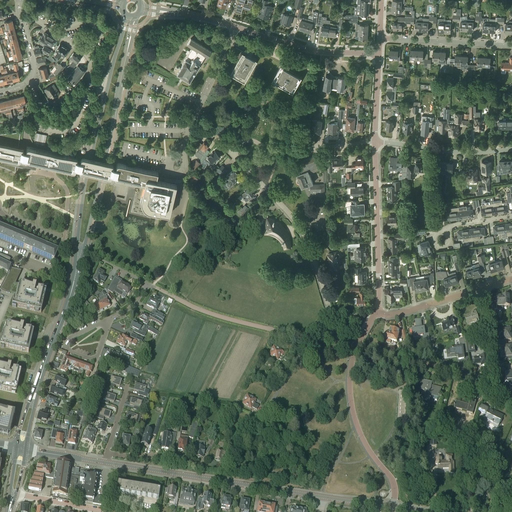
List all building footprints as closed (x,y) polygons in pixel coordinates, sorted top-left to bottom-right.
[(238,0),(235,12),(241,14),(243,7),(250,9),(250,8),(251,8),(253,0),(252,0),(248,0),(247,4),(244,3),(244,0),(238,0)] [(264,0),(262,0),(258,16),(269,19),(273,7),(268,6),(270,2),(264,0)] [(295,0),(293,7),(300,9),(300,7),(302,0),(295,0)] [(357,6),(357,15),(364,16),(364,14),(368,14),(369,7),(360,6),(357,6)] [(299,11),(297,17),(297,18),(301,19),(298,29),(304,30),(308,18),(301,16),(303,10),(303,8),(300,7),(300,9),(299,11)] [(456,12),(455,21),(461,21),(460,30),(466,30),(467,21),(467,17),(460,17),(461,9),(456,9),(456,12)] [(308,18),(304,30),(310,32),(313,24),(316,25),(316,23),(317,23),(318,12),(313,12),(313,16),(309,15),(308,18)] [(478,14),(478,22),(481,22),(483,23),(483,27),(483,31),(489,31),(489,23),(490,19),(481,18),(481,17),(482,12),(479,12),(478,14)] [(283,14),(281,23),(290,25),(292,16),(283,14)] [(422,22),(421,30),(427,31),(428,22),(433,23),(433,17),(433,14),(429,14),(429,19),(426,19),(426,18),(422,18),(422,22)] [(317,23),(317,25),(322,26),(321,34),(328,35),(330,23),(330,20),(321,19),(322,16),(319,15),(317,23)] [(392,25),(392,28),(393,28),(393,29),(402,29),(402,23),(407,23),(408,17),(405,17),(400,17),(398,17),(398,22),(393,22),(393,25),(392,25)] [(489,23),(489,31),(495,32),(495,23),(497,23),(500,24),(501,18),(498,17),(496,17),(496,19),(490,19),(489,23)] [(436,27),(436,31),(438,31),(444,32),(444,20),(444,19),(439,18),(439,19),(438,19),(437,22),(439,22),(439,23),(438,23),(438,27),(436,27)] [(5,25),(0,26),(0,29),(0,30),(3,29),(13,26),(11,20),(4,22),(5,25)] [(444,20),(444,32),(450,32),(450,27),(452,27),(452,23),(451,23),(451,20),(444,20)] [(330,23),(328,35),(335,36),(336,32),(341,32),(342,25),(339,24),(337,24),(336,26),(333,26),(333,23),(330,23)] [(356,23),(355,31),(368,32),(368,24),(357,24),(357,23),(356,23)] [(3,29),(0,30),(1,33),(6,31),(7,35),(15,33),(13,26),(3,29)] [(355,31),(355,36),(359,36),(359,39),(367,39),(368,32),(355,31)] [(3,39),(1,40),(2,42),(7,41),(16,39),(15,33),(7,35),(8,37),(5,38),(5,37),(2,38),(3,39)] [(44,33),(39,40),(42,42),(40,44),(42,45),(44,43),(45,44),(47,41),(48,41),(51,37),(45,33),(44,33)] [(56,40),(51,37),(48,41),(47,41),(45,44),(44,46),(50,49),(51,47),(56,40)] [(7,41),(2,42),(2,43),(3,42),(4,45),(10,43),(10,47),(18,45),(16,39),(7,41)] [(176,67),(175,70),(176,73),(177,73),(176,74),(177,74),(188,81),(189,81),(199,65),(199,64),(204,55),(207,57),(211,51),(191,39),(187,45),(192,48),(182,64),(180,68),(179,67),(176,67)] [(54,56),(53,56),(56,58),(63,46),(59,44),(58,46),(55,50),(55,51),(57,52),(54,56)] [(11,50),(6,51),(6,54),(10,53),(20,51),(18,45),(10,47),(11,50)] [(52,50),(50,49),(44,46),(44,45),(42,48),(40,48),(39,48),(38,45),(34,46),(35,49),(34,49),(35,55),(41,54),(41,53),(44,52),(50,55),(52,50)] [(57,59),(55,61),(56,62),(58,60),(61,55),(63,56),(68,49),(64,46),(56,58),(57,59)] [(396,50),(390,50),(389,57),(397,57),(397,60),(399,61),(400,49),(396,49),(396,50)] [(10,53),(6,54),(7,57),(13,56),(14,59),(21,57),(20,51),(10,53)] [(242,51),(229,73),(244,81),(256,60),(242,51)] [(72,61),(68,66),(72,69),(76,64),(76,63),(80,58),(73,53),(69,58),(72,61)] [(450,60),(450,63),(452,64),(453,64),(456,64),(456,67),(457,68),(460,68),(461,66),(461,56),(455,55),(455,61),(453,60),(450,60)] [(45,58),(48,58),(47,58),(45,56),(45,57),(36,59),(37,66),(46,64),(45,58)] [(460,68),(464,69),(469,69),(469,71),(472,71),(472,65),(467,64),(468,56),(461,56),(461,66),(460,68)] [(472,65),(472,71),(475,71),(475,70),(478,69),(483,67),(484,57),(478,57),(477,65),(472,65)] [(484,57),(483,67),(487,67),(487,68),(493,69),(493,72),(496,72),(496,66),(491,66),(491,64),(490,64),(490,58),(484,57)] [(501,70),(501,73),(502,74),(505,74),(506,73),(506,70),(511,70),(511,57),(510,57),(509,63),(501,62),(501,70)] [(14,72),(11,73),(13,81),(19,79),(18,75),(20,75),(17,63),(12,64),(14,72)] [(59,64),(54,71),(58,75),(64,67),(59,64)] [(281,65),(272,80),(293,92),(302,77),(281,65)] [(70,75),(68,78),(71,81),(72,82),(75,84),(78,81),(77,81),(80,77),(80,78),(82,75),(82,74),(84,72),(82,70),(83,69),(81,67),(80,67),(79,68),(77,66),(75,69),(72,72),(73,72),(70,75)] [(6,68),(3,69),(7,82),(13,81),(11,73),(7,74),(6,68)] [(47,71),(39,73),(40,78),(48,75),(50,81),(56,79),(56,76),(56,75),(58,75),(54,71),(51,72),(51,71),(47,72),(47,71)] [(331,82),(332,78),(332,77),(326,75),(325,80),(324,81),(323,89),(330,90),(331,90),(331,87),(331,82)] [(346,77),(338,77),(338,79),(338,84),(337,88),(337,89),(343,91),(345,85),(346,77)] [(53,84),(43,90),(49,100),(59,94),(53,84)] [(387,89),(386,101),(392,101),(392,97),(395,97),(396,91),(395,91),(395,90),(393,90),(387,89)] [(24,96),(17,97),(21,110),(22,116),(24,115),(23,113),(24,113),(22,104),(28,102),(27,97),(24,97),(24,96)] [(17,97),(11,99),(13,106),(16,106),(18,111),(21,110),(17,97)] [(358,121),(358,117),(361,97),(357,97),(357,103),(358,103),(356,117),(349,117),(349,108),(352,108),(353,103),(349,103),(347,102),(346,102),(345,111),(343,120),(344,120),(347,120),(346,129),(349,130),(349,131),(355,131),(355,130),(356,130),(357,125),(355,125),(355,121),(358,121)] [(11,99),(5,101),(8,113),(11,113),(10,107),(13,106),(11,99)] [(5,101),(0,101),(0,107),(1,110),(4,109),(6,114),(7,118),(9,118),(8,113),(5,101)] [(470,106),(469,113),(470,118),(475,118),(475,122),(474,122),(474,126),(475,126),(475,129),(479,129),(479,130),(480,131),(482,131),(483,130),(482,129),(483,129),(483,123),(486,123),(486,119),(479,119),(479,116),(475,116),(475,112),(475,106),(470,106)] [(437,120),(437,125),(439,125),(439,132),(440,132),(440,133),(444,133),(444,132),(445,133),(445,129),(448,129),(449,124),(449,113),(445,113),(444,121),(437,120)] [(448,129),(448,136),(457,136),(457,132),(458,132),(459,128),(458,128),(458,125),(458,122),(461,122),(460,126),(464,126),(464,121),(461,120),(461,114),(455,114),(455,122),(454,122),(453,124),(449,124),(448,129)] [(364,119),(361,119),(360,117),(358,117),(358,121),(357,125),(356,130),(363,131),(363,126),(364,126),(365,122),(364,122),(364,119)] [(500,120),(498,120),(499,128),(499,129),(507,129),(507,128),(506,117),(500,117),(500,120)] [(422,120),(421,133),(428,134),(429,125),(433,126),(434,119),(429,118),(429,121),(422,120)] [(314,120),(312,132),(320,133),(321,121),(314,120)] [(328,122),(328,132),(339,132),(339,122),(328,122)] [(404,122),(403,131),(411,132),(412,123),(404,122)] [(158,172),(152,171),(151,172),(125,165),(119,163),(118,163),(117,163),(117,164),(116,164),(116,165),(116,167),(112,166),(112,164),(105,162),(90,159),(83,157),(82,157),(81,158),(81,159),(80,161),(75,160),(76,158),(27,147),(26,151),(22,150),(23,148),(18,147),(20,132),(0,133),(0,165),(15,172),(16,167),(16,166),(17,161),(18,161),(19,161),(19,160),(20,160),(20,157),(26,158),(26,160),(73,171),(73,170),(75,170),(76,168),(79,168),(79,171),(87,173),(102,176),(110,178),(111,174),(116,175),(116,176),(142,182),(142,183),(145,184),(142,197),(142,198),(142,199),(142,200),(142,201),(142,202),(142,203),(143,204),(144,205),(144,206),(145,206),(145,207),(146,207),(146,208),(147,208),(148,208),(149,209),(154,210),(160,212),(160,211),(168,213),(175,185),(175,184),(175,185),(166,183),(166,182),(165,182),(164,182),(164,181),(164,180),(163,180),(162,180),(161,180),(160,181),(156,180),(158,172)] [(38,133),(36,143),(47,145),(49,135),(38,133)] [(197,152),(195,155),(200,159),(205,153),(204,153),(206,149),(209,146),(208,145),(208,144),(207,143),(206,144),(204,142),(202,144),(200,143),(197,147),(200,149),(198,152),(197,152)] [(212,166),(215,164),(215,163),(217,161),(216,160),(220,156),(219,156),(220,155),(218,153),(217,154),(214,151),(213,153),(212,152),(210,155),(208,157),(206,155),(199,165),(204,168),(207,164),(206,163),(207,162),(208,163),(209,162),(212,166)] [(297,182),(296,182),(297,182),(299,184),(300,184),(302,187),(304,186),(308,197),(325,196),(325,185),(313,185),(312,183),(313,183),(309,173),(323,168),(324,168),(324,182),(323,182),(323,183),(327,183),(327,168),(324,168),(323,164),(320,165),(317,156),(296,164),(300,173),(297,174),(298,178),(297,179),(297,182)] [(352,170),(351,172),(351,174),(355,170),(363,169),(363,158),(356,158),(356,164),(352,164),(352,170)] [(390,165),(389,165),(389,170),(402,170),(401,158),(390,158),(390,165)] [(334,160),(333,160),(333,162),(333,167),(336,167),(336,168),(339,168),(339,167),(342,167),(342,159),(338,159),(337,159),(335,159),(334,160)] [(196,160),(191,167),(195,169),(200,163),(196,160)] [(407,166),(407,177),(415,177),(415,173),(418,174),(418,171),(425,171),(425,167),(423,167),(423,162),(419,162),(420,160),(416,160),(415,166),(407,166)] [(482,166),(481,166),(481,169),(482,169),(482,173),(487,172),(487,173),(490,173),(490,172),(491,172),(490,162),(488,162),(488,161),(484,161),(484,162),(482,162),(482,166)] [(499,167),(496,168),(497,174),(502,174),(502,172),(507,171),(506,161),(499,161),(499,167)] [(440,162),(438,173),(445,174),(446,162),(440,162)] [(445,174),(445,175),(452,176),(453,168),(452,168),(453,163),(446,162),(445,174)] [(222,175),(226,171),(222,166),(217,171),(222,175)] [(226,180),(224,182),(229,187),(237,179),(235,177),(238,174),(233,170),(224,179),(226,180)] [(464,172),(460,172),(460,175),(465,175),(465,173),(466,173),(466,181),(469,181),(477,181),(477,170),(469,170),(469,172),(466,172),(464,172)] [(194,172),(189,178),(195,182),(199,176),(194,172)] [(489,179),(482,180),(484,192),(490,191),(489,183),(490,183),(489,179)] [(393,186),(387,187),(388,201),(397,200),(396,189),(399,189),(399,181),(393,182),(393,186)] [(355,182),(347,183),(348,187),(351,187),(351,194),(354,194),(354,195),(360,195),(360,193),(363,193),(363,187),(355,187),(355,182)] [(244,192),(240,195),(245,202),(249,199),(255,194),(254,194),(254,193),(253,192),(252,191),(249,187),(244,192)] [(211,188),(206,194),(210,198),(216,193),(211,188)] [(196,190),(194,194),(200,199),(203,195),(196,190)] [(360,200),(351,201),(351,214),(353,214),(353,217),(359,217),(359,214),(364,213),(364,204),(360,204),(360,200)] [(501,200),(493,201),(493,202),(495,214),(496,214),(498,213),(500,213),(500,212),(507,212),(507,211),(508,211),(507,205),(506,206),(506,205),(502,205),(502,203),(501,201),(501,200)] [(482,209),(481,209),(482,214),(483,214),(483,215),(490,214),(491,214),(492,214),(494,214),(495,214),(493,202),(493,201),(490,202),(485,202),(485,203),(485,204),(482,205),(482,208),(482,209)] [(466,206),(458,207),(459,219),(461,219),(461,218),(463,218),(464,217),(471,216),(472,216),(472,210),(470,210),(467,210),(466,206)] [(241,207),(237,212),(242,215),(245,210),(241,207)] [(447,214),(445,214),(446,219),(447,219),(448,220),(454,219),(456,219),(458,219),(459,219),(458,207),(450,208),(450,213),(447,213),(447,214)] [(396,215),(387,215),(388,225),(397,225),(396,215)] [(267,217),(265,231),(268,231),(269,232),(269,231),(274,234),(275,233),(279,235),(278,236),(281,238),(283,238),(286,248),(287,248),(287,247),(289,247),(289,248),(290,248),(290,247),(290,246),(290,245),(290,244),(290,243),(290,242),(289,241),(289,240),(289,239),(289,238),(288,237),(288,236),(288,235),(287,234),(287,233),(286,231),(285,230),(284,229),(284,228),(282,226),(280,224),(278,223),(276,221),(275,220),(274,220),(273,219),(272,219),(270,218),(269,218),(268,218),(267,217)] [(352,218),(344,218),(344,223),(347,223),(347,224),(348,238),(360,238),(360,232),(355,233),(355,224),(351,224),(351,223),(353,223),(352,218)] [(494,227),(493,227),(494,232),(495,232),(495,233),(499,232),(499,237),(500,238),(504,237),(508,237),(508,236),(506,224),(505,224),(503,225),(501,225),(494,226),(494,227)] [(0,238),(54,260),(58,251),(32,240),(0,226),(0,238)] [(474,229),(470,229),(472,241),(480,240),(479,235),(483,235),(483,234),(484,234),(484,228),(482,229),(482,228),(474,229)] [(459,232),(457,232),(458,237),(459,237),(459,238),(463,237),(464,242),(472,241),(470,229),(469,229),(467,230),(465,230),(458,231),(459,232)] [(394,238),(388,238),(388,251),(397,251),(396,238),(404,238),(404,233),(394,233),(394,238)] [(420,243),(417,244),(419,252),(420,256),(425,254),(426,255),(431,254),(430,252),(431,252),(429,245),(428,240),(420,243)] [(359,243),(347,244),(348,250),(356,250),(357,260),(366,260),(365,248),(359,248),(359,243)] [(338,251),(327,254),(328,258),(328,259),(328,260),(329,261),(330,262),(339,260),(338,256),(339,256),(339,253),(338,253),(338,251)] [(0,268),(8,273),(11,266),(8,265),(10,260),(9,259),(10,258),(0,254),(0,268)] [(500,260),(495,262),(497,269),(504,267),(501,260),(503,259),(502,256),(499,257),(500,260)] [(389,261),(388,261),(388,274),(393,274),(393,277),(399,277),(399,274),(397,274),(397,267),(398,267),(398,265),(397,265),(396,261),(398,261),(398,258),(389,258),(389,261)] [(494,259),(488,261),(491,271),(497,269),(495,262),(494,259)] [(330,264),(330,265),(330,266),(331,267),(332,270),(342,268),(341,266),(339,266),(339,263),(340,263),(339,260),(330,262),(330,264)] [(479,264),(471,266),(475,277),(475,276),(475,278),(477,277),(478,277),(479,277),(478,275),(481,275),(480,270),(479,264)] [(471,266),(465,268),(468,279),(475,277),(471,266)] [(360,267),(354,267),(354,272),(358,272),(358,282),(359,282),(359,284),(365,283),(365,282),(366,282),(366,272),(361,272),(360,267)] [(98,270),(92,281),(98,284),(100,281),(104,283),(105,282),(107,279),(107,277),(103,275),(104,273),(103,273),(103,272),(102,272),(101,272),(98,270)] [(437,272),(437,273),(437,276),(437,278),(438,278),(438,279),(442,279),(442,278),(443,278),(446,286),(452,284),(449,276),(448,271),(447,271),(444,271),(442,271),(440,271),(437,272)] [(456,274),(449,276),(452,284),(458,282),(456,274)] [(424,279),(420,279),(422,291),(426,290),(426,289),(429,289),(428,283),(431,282),(430,275),(424,276),(424,279)] [(106,291),(105,292),(107,293),(109,293),(110,292),(110,293),(112,294),(114,292),(122,296),(121,297),(123,299),(124,298),(127,294),(128,294),(129,294),(130,292),(129,291),(131,288),(124,283),(123,284),(124,283),(121,281),(122,280),(116,277),(107,291),(106,291)] [(416,277),(410,278),(411,286),(414,285),(415,291),(418,290),(418,292),(422,291),(420,279),(416,280),(416,277)] [(14,298),(12,306),(41,313),(46,291),(36,289),(36,287),(33,286),(32,288),(19,285),(16,299),(14,298)] [(390,293),(387,293),(387,301),(395,301),(395,297),(402,297),(402,289),(390,289),(390,293)] [(360,297),(357,297),(357,303),(365,303),(365,297),(364,297),(364,292),(360,292),(360,297)] [(151,298),(147,305),(155,310),(159,303),(158,302),(161,298),(156,296),(154,300),(151,298)] [(101,300),(99,301),(103,309),(104,309),(105,309),(106,308),(106,307),(110,306),(107,299),(102,302),(101,300)] [(98,303),(93,306),(96,312),(100,311),(101,311),(102,310),(103,309),(99,301),(97,302),(98,303)] [(473,314),(464,316),(467,326),(479,322),(475,311),(472,312),(473,314)] [(156,312),(154,316),(162,321),(165,316),(156,312)] [(142,314),(139,319),(143,322),(143,323),(147,325),(149,321),(152,321),(161,325),(163,321),(162,321),(154,316),(150,315),(149,317),(142,314)] [(447,322),(440,324),(442,331),(452,328),(452,327),(455,326),(452,318),(446,320),(447,322)] [(417,329),(412,330),(413,337),(425,335),(426,346),(430,346),(428,334),(425,334),(424,328),(422,329),(420,320),(415,321),(417,329)] [(144,329),(147,330),(157,335),(158,332),(142,324),(141,326),(134,322),(131,328),(135,330),(134,332),(141,335),(144,329)] [(4,325),(0,343),(0,346),(29,353),(32,338),(21,336),(23,329),(24,327),(21,326),(20,328),(4,325)] [(504,340),(498,341),(498,344),(507,343),(506,340),(511,340),(511,330),(510,330),(510,327),(507,327),(507,330),(504,330),(504,340)] [(387,339),(386,343),(390,344),(391,341),(397,342),(398,337),(399,338),(401,332),(390,329),(389,335),(388,334),(386,339),(387,339)] [(120,336),(117,343),(119,344),(120,345),(121,345),(124,346),(126,342),(130,344),(132,340),(128,338),(122,336),(121,337),(120,336)] [(469,353),(476,352),(474,340),(467,341),(469,353)] [(498,345),(495,345),(496,347),(505,347),(505,357),(511,356),(511,350),(511,346),(507,347),(507,343),(498,344),(498,345)] [(271,352),(269,355),(277,359),(280,355),(282,356),(284,352),(274,347),(272,350),(271,350),(270,351),(271,352)] [(448,351),(447,353),(447,355),(449,356),(455,355),(456,357),(458,356),(459,360),(464,359),(462,348),(450,350),(450,351),(448,351)] [(111,351),(107,360),(112,362),(113,359),(114,359),(114,360),(117,361),(117,360),(119,361),(121,358),(121,359),(121,358),(124,359),(125,356),(120,354),(111,351)] [(480,357),(474,358),(475,365),(481,364),(481,367),(489,366),(488,355),(480,356),(480,357)] [(63,362),(60,369),(65,371),(65,370),(67,371),(68,368),(72,359),(71,359),(71,358),(70,357),(69,358),(68,358),(64,357),(63,362)] [(72,359),(68,368),(73,370),(72,372),(75,373),(79,362),(75,361),(76,360),(75,360),(75,359),(73,359),(72,359)] [(79,362),(75,373),(78,373),(78,372),(82,373),(83,370),(84,370),(86,364),(85,363),(84,362),(83,363),(82,363),(79,362)] [(86,364),(84,370),(87,371),(85,376),(88,377),(90,372),(91,372),(93,367),(89,366),(90,365),(89,365),(89,364),(87,364),(86,364)] [(122,364),(120,371),(138,377),(140,371),(122,364)] [(0,366),(0,389),(16,393),(21,372),(11,369),(11,367),(8,366),(7,368),(0,366)] [(504,381),(502,387),(510,392),(511,386),(511,385),(511,386),(511,380),(511,368),(511,370),(504,371),(504,381),(505,381),(504,381)] [(64,386),(67,381),(64,380),(64,379),(57,376),(56,377),(55,377),(54,380),(55,380),(54,382),(58,384),(57,386),(63,388),(64,386)] [(106,383),(105,386),(114,388),(115,385),(120,387),(120,385),(122,380),(111,377),(109,383),(106,383)] [(422,379),(420,389),(423,390),(421,399),(427,401),(428,394),(438,397),(441,387),(431,384),(432,382),(422,379)] [(134,389),(133,391),(138,392),(137,395),(146,397),(147,394),(144,393),(146,387),(135,384),(134,389)] [(63,396),(66,389),(63,388),(57,386),(56,389),(52,387),(51,389),(51,388),(49,392),(50,392),(50,393),(57,396),(57,395),(62,397),(62,396),(63,396)] [(93,401),(97,392),(90,389),(86,398),(93,401)] [(100,399),(99,402),(108,405),(109,401),(114,403),(114,401),(116,396),(105,393),(103,400),(100,399)] [(244,401),(243,404),(251,408),(251,407),(256,410),(259,406),(254,404),(255,402),(254,402),(255,400),(247,395),(246,398),(245,398),(244,400),(244,401)] [(47,399),(45,403),(57,407),(59,400),(48,396),(47,397),(46,399),(47,399)] [(130,404),(129,405),(134,407),(133,410),(142,412),(143,409),(140,408),(142,401),(131,398),(129,404),(130,404)] [(456,401),(454,408),(467,411),(467,412),(466,412),(466,413),(473,414),(472,414),(475,402),(476,402),(470,400),(469,405),(456,402),(456,401)] [(481,405),(478,411),(485,415),(488,409),(481,405)] [(40,411),(37,419),(41,421),(40,422),(44,423),(45,421),(46,421),(48,414),(52,416),(53,412),(45,409),(44,413),(40,411)] [(96,415),(95,418),(103,420),(104,417),(109,419),(110,417),(111,412),(100,409),(98,415),(96,415)] [(489,410),(484,421),(488,423),(489,421),(498,426),(503,416),(490,410),(489,410)] [(0,431),(8,434),(13,413),(15,413),(7,411),(7,412),(7,413),(0,411),(0,431)] [(77,412),(76,416),(82,418),(80,426),(84,428),(87,418),(85,418),(85,417),(86,417),(86,415),(86,414),(77,412)] [(126,418),(125,419),(130,421),(129,424),(138,426),(139,423),(136,422),(138,416),(127,413),(125,418),(126,418)] [(101,422),(98,430),(103,432),(106,424),(101,422)] [(193,422),(189,437),(193,438),(197,423),(193,422)] [(85,431),(82,440),(92,443),(96,432),(95,431),(96,430),(91,428),(92,427),(87,426),(85,431)] [(455,438),(465,440),(468,429),(464,428),(463,432),(457,430),(455,438)] [(142,435),(140,439),(142,439),(141,444),(145,445),(145,444),(148,445),(152,433),(145,430),(144,435),(142,435)] [(57,434),(55,443),(62,444),(64,435),(63,435),(64,432),(61,432),(60,435),(57,434)] [(69,434),(67,443),(75,444),(76,441),(77,438),(76,438),(77,435),(76,435),(76,433),(70,432),(70,434),(69,434)] [(33,433),(33,436),(35,436),(34,440),(41,441),(42,434),(36,433),(35,433),(33,433)] [(163,441),(162,448),(168,449),(168,447),(172,447),(176,434),(171,433),(170,434),(163,433),(162,440),(163,441)] [(122,436),(121,446),(124,446),(125,447),(126,448),(127,447),(128,447),(129,442),(131,442),(132,438),(125,437),(125,434),(123,434),(123,436),(122,436)] [(178,440),(177,444),(178,444),(177,450),(178,450),(178,451),(181,451),(182,451),(182,450),(186,451),(187,441),(188,437),(180,436),(179,440),(178,440)] [(194,453),(193,455),(194,455),(194,456),(197,456),(197,458),(199,458),(200,457),(203,457),(203,455),(204,449),(205,442),(196,441),(195,452),(194,453)] [(217,451),(215,460),(223,462),(223,460),(224,460),(225,455),(224,455),(225,451),(229,452),(233,446),(227,442),(222,450),(221,452),(217,451)] [(475,447),(473,455),(480,456),(484,457),(486,447),(482,447),(481,448),(475,447)] [(441,457),(434,457),(434,465),(438,465),(438,469),(442,469),(442,468),(447,468),(447,471),(449,471),(449,474),(454,474),(454,461),(452,461),(452,454),(446,454),(446,461),(442,461),(442,457),(441,457)] [(55,478),(53,493),(66,495),(67,486),(71,486),(69,496),(81,497),(81,499),(93,501),(93,504),(106,506),(108,497),(94,495),(97,476),(83,474),(83,475),(78,474),(79,469),(75,468),(74,473),(69,472),(70,463),(69,463),(69,462),(59,461),(55,461),(54,473),(53,478),(55,478)] [(29,485),(28,489),(41,491),(44,474),(47,475),(46,478),(53,479),(54,474),(51,473),(50,475),(49,475),(50,472),(49,472),(50,466),(38,464),(36,473),(34,473),(33,477),(32,477),(32,481),(31,481),(30,485),(29,485)] [(118,483),(117,488),(120,489),(119,493),(158,499),(160,490),(121,484),(118,483)] [(165,489),(164,493),(167,493),(166,499),(174,500),(176,489),(168,487),(168,489),(165,489)] [(187,490),(182,489),(180,500),(181,500),(180,504),(192,506),(193,502),(194,503),(196,492),(190,491),(190,490),(187,489),(187,490)] [(202,499),(202,505),(205,505),(207,506),(212,509),(213,501),(212,501),(212,500),(210,500),(211,495),(210,495),(209,494),(208,494),(207,495),(204,494),(203,499),(202,499)] [(222,504),(221,507),(225,507),(225,505),(230,506),(230,501),(231,502),(232,497),(230,497),(223,496),(222,501),(221,504),(222,504)] [(239,510),(238,511),(248,511),(249,507),(248,507),(249,501),(248,501),(248,500),(245,500),(245,501),(241,500),(239,510)] [(259,503),(257,511),(265,511),(267,504),(266,504),(266,503),(263,503),(259,503)]
